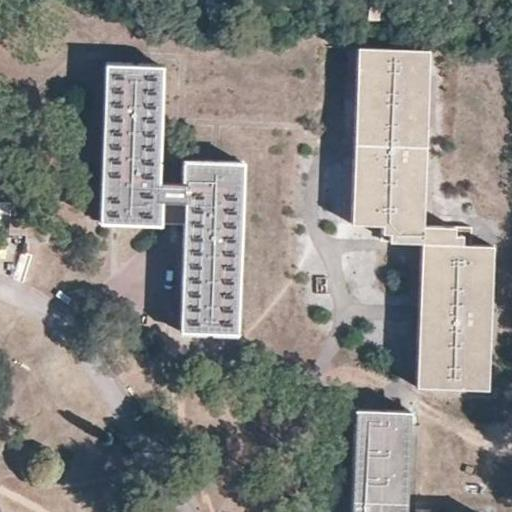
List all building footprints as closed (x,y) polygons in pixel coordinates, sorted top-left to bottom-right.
[(238,18),(240,1),(232,0),(229,18),(238,18)] [(420,228),(426,52),(356,50),(352,145),(368,145),(367,161),(351,160),(349,225),(380,225),(379,242),(392,243),(419,243),(417,308),(433,309),(432,324),(416,323),(414,387),(416,387),(485,390),(490,248),(469,247),(469,229),(420,228)] [(183,216),(183,226),(178,333),(234,335),(240,164),(182,161),(180,183),(156,182),(159,68),(105,65),(99,223),(157,225),(158,214),(183,216)] [(367,161),(368,145),(352,145),(352,152),(351,160),(367,161)] [(168,225),(183,226),(183,216),(158,214),(157,225),(168,225)] [(432,324),(433,309),(417,308),(417,313),(416,323),(432,324)] [(405,511),(408,412),(353,411),(350,511),(405,511)]
